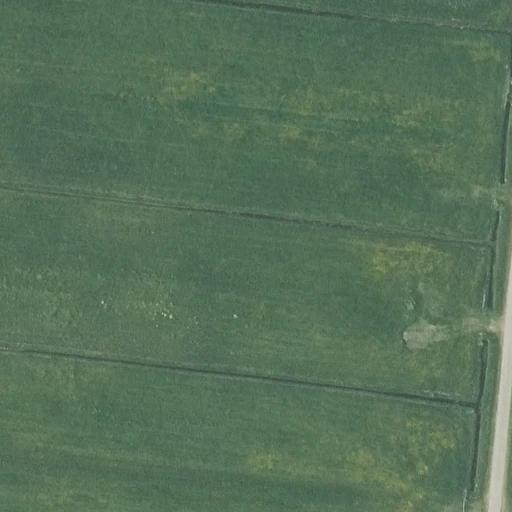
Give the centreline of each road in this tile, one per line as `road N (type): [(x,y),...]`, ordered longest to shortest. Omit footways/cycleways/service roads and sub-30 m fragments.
road 1 (track): [(0,412),(404,474),(465,506),(505,511)]
road 2 (unclassified): [(499,511),(511,367)]
